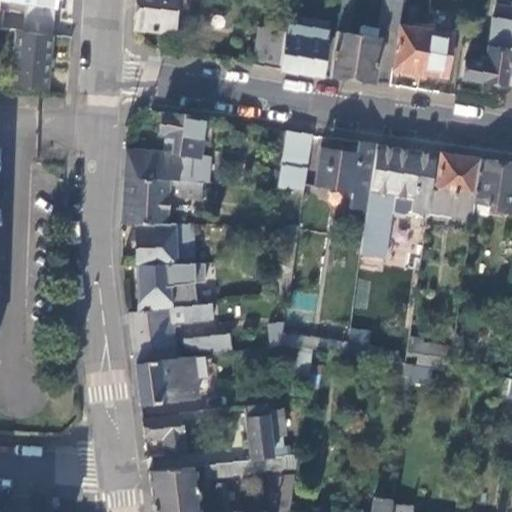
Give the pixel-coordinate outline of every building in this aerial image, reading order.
[(135,0),(134,9),(133,28),(174,30),(176,13),(184,13),(184,1),(176,0),(135,0)] [(346,31),(350,0),(339,0),(328,75),(372,82),(379,36),(346,31)] [(400,0),(382,0),(378,26),(396,30),(400,0)] [(464,57),(461,76),(504,83),(511,31),(511,3),(493,0),(484,55),(478,54),(478,59),(464,57)] [(418,70),(424,28),(399,24),(392,66),(418,70)] [(279,68),(285,29),(256,25),(250,64),(279,68)] [(279,68),(320,74),(327,35),(305,32),(306,27),(301,26),(300,31),(285,29),(279,68)] [(450,32),(424,28),(418,70),(444,74),(450,32)] [(14,30),(5,83),(21,87),(42,88),(44,65),(48,33),(14,30)] [(209,156),(198,155),(201,141),(203,123),(204,117),(162,111),(161,122),(159,133),(165,134),(174,135),(172,151),(180,152),(178,180),(180,180),(202,181),(207,181),(209,156)] [(210,142),(213,124),(203,123),(201,141),(210,142)] [(288,130),(282,129),(274,185),(280,185),(288,130)] [(312,133),(288,130),(280,185),(304,186),(312,133)] [(174,135),(165,134),(163,150),(172,151),(174,135)] [(375,143),(359,140),(357,152),(320,146),(315,183),(351,189),(353,178),(370,181),(375,143)] [(434,151),(375,143),(370,181),(366,208),(360,253),(385,257),(393,205),(395,194),(413,197),(427,200),(429,189),(434,151)] [(163,150),(125,147),(124,164),(123,177),(170,179),(178,180),(180,152),(172,151),(163,150)] [(479,158),(441,152),(436,189),(474,195),(479,158)] [(511,162),(479,158),(474,195),(473,201),(477,202),(476,210),(487,211),(488,208),(511,211),(511,162)] [(170,179),(123,177),(122,204),(121,222),(135,222),(166,222),(170,179)] [(353,178),(351,189),(356,197),(354,206),(366,208),(370,181),(353,178)] [(200,197),(202,181),(180,180),(178,194),(200,197)] [(474,195),(436,189),(429,189),(427,200),(426,212),(471,218),(473,201),(474,195)] [(395,194),(393,205),(406,206),(408,206),(411,204),(412,202),(413,197),(395,194)] [(413,197),(411,210),(426,212),(427,200),(413,197)] [(193,222),(166,222),(135,222),(135,243),(136,263),(169,262),(194,261),(193,222)] [(298,223),(284,223),(282,246),(295,247),(298,223)] [(295,247),(282,246),(282,259),(293,258),(295,247)] [(282,259),(278,259),(279,294),(288,293),(293,258),(282,259)] [(194,261),(169,262),(170,306),(182,305),(196,303),(194,281),(204,280),(204,261),(194,261)] [(169,262),(136,263),(137,287),(137,310),(169,307),(170,306),(169,262)] [(212,317),(210,302),(196,303),(182,305),(184,320),(212,317)] [(184,320),(182,305),(170,306),(169,307),(171,322),(184,320)] [(137,310),(128,311),(131,341),(134,362),(175,357),(171,322),(169,307),(137,310)] [(266,323),(269,344),(283,342),(280,321),(266,323)] [(369,330),(349,328),(347,341),(367,343),(369,330)] [(183,337),(185,353),(228,347),(226,331),(183,337)] [(412,335),(408,347),(444,359),(448,347),(412,335)] [(301,346),(297,374),(308,375),(312,348),(301,346)] [(382,358),(394,360),(395,350),(383,348),(382,358)] [(192,354),(175,357),(134,362),(137,385),(140,403),(197,396),(192,354)] [(429,380),(429,365),(404,364),(404,379),(429,380)] [(511,366),(505,366),(503,376),(511,377),(511,366)] [(264,401),(242,404),(246,442),(248,458),(289,453),(287,443),(282,445),(280,433),(281,432),(282,430),(283,430),(283,428),(280,407),(265,408),(264,401)] [(222,420),(220,407),(185,411),(187,425),(222,420)] [(178,413),(142,418),(143,429),(144,438),(157,436),(158,442),(162,442),(163,451),(183,448),(178,413)] [(295,465),(297,452),(289,453),(248,458),(203,463),(205,476),(295,465)] [(198,511),(192,465),(148,470),(151,492),(153,511),(198,511)] [(289,511),(294,474),(281,474),(275,511),(242,511),(234,511),(233,511),(289,511)] [(221,511),(229,510),(225,482),(214,484),(218,511),(221,511)] [(371,511),(389,511),(391,502),(391,498),(374,496),(371,511)] [(411,511),(412,505),(391,502),(389,511),(411,511)]
